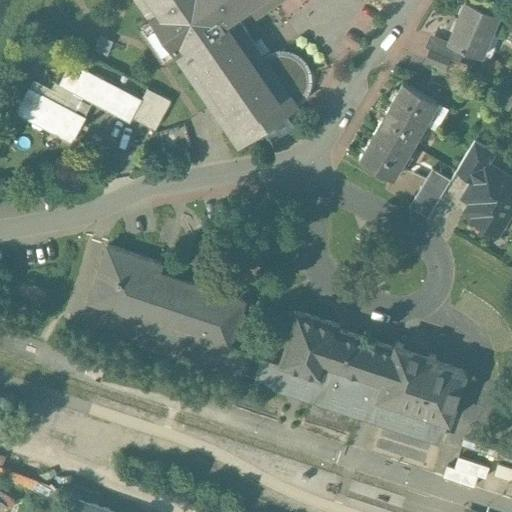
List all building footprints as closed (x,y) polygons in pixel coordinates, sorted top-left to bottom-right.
[(141,0),(149,11),(155,8),(159,13),(153,17),(176,50),(182,46),(185,51),(179,55),(240,143),(297,104),(295,101),(301,96),(306,89),(308,80),(307,72),(303,64),(297,58),(290,54),(281,53),(273,54),(265,58),(234,13),(249,3),(256,12),(273,0),(141,0)] [(499,13),(468,0),(466,0),(449,40),(482,54),(499,13)] [(451,56),(431,48),(425,61),(436,65),(445,69),(451,56)] [(468,64),(451,56),(445,69),(463,77),(468,64)] [(71,60),(51,97),(29,85),(15,111),(72,142),(86,116),(76,110),(83,96),(119,116),(121,112),(130,117),(132,118),(133,116),(142,98),(71,60)] [(445,69),(436,65),(429,80),(457,92),(463,77),(445,69)] [(511,76),(496,103),(509,110),(511,105),(511,76)] [(439,101),(404,81),(391,103),(426,123),(439,101)] [(171,100),(147,87),(142,98),(133,116),(155,128),(171,100)] [(426,123),(391,103),(376,130),(410,150),(426,123)] [(410,150),(376,130),(360,157),(395,177),(410,150)] [(475,139),(456,170),(473,180),(485,162),(488,164),(496,152),(475,139)] [(511,177),(488,164),(485,162),(473,180),(468,189),(468,190),(464,197),(471,201),(466,210),(478,218),(476,221),(491,230),(499,219),(504,222),(511,209),(511,201),(511,202),(511,201),(511,177)] [(432,168),(409,207),(428,218),(451,179),(432,168)] [(244,300),(158,272),(161,263),(108,246),(90,300),(143,318),(230,345),(244,300)] [(395,349),(338,330),(340,325),(298,311),(280,363),(450,419),(451,418),(456,414),(458,408),(456,402),(466,372),(434,361),(435,356),(424,352),(425,349),(422,345),(418,343),(413,342),(409,344),(408,346),(396,343),(395,349)] [(230,345),(143,318),(136,340),(241,374),(248,351),(230,345)] [(450,419),(280,363),(263,357),(255,381),(442,443),(450,419)] [(511,450),(465,435),(462,446),(511,461),(511,450)] [(489,466),(459,455),(455,467),(447,464),(444,475),(474,486),(478,474),(485,477),(489,466)] [(511,466),(498,462),(495,474),(511,479),(511,466)] [(136,511),(124,511),(78,497),(73,511),(137,511),(136,511)]
